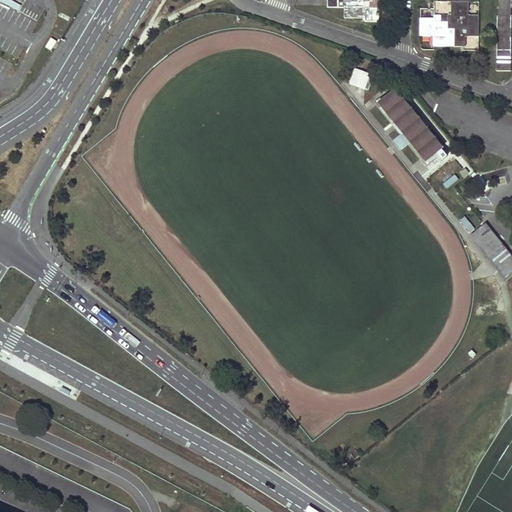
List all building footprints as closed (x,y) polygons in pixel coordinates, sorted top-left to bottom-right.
[(44,19),(9,0),(0,0),(0,1),(40,24),(44,19)] [(327,0),(327,8),(344,8),(344,1),(351,1),(351,0),(327,0)] [(344,19),(364,19),(365,19),(365,8),(379,8),(378,0),(351,0),(351,1),(344,1),(344,8),(344,19)] [(437,13),(450,12),(450,2),(436,2),(437,13)] [(447,29),(454,30),(454,47),(465,47),(466,37),(478,37),(478,16),(468,16),(468,2),(451,2),(451,16),(441,16),(440,23),(447,23),(447,29)] [(379,22),(379,8),(365,8),(365,19),(364,19),(364,22),(379,22)] [(435,47),(454,47),(454,30),(447,29),(447,23),(440,23),(441,16),(434,16),(434,19),(420,19),(420,36),(435,37),(435,47)] [(370,74),(356,69),(351,84),(365,89),(370,74)] [(426,163),(442,150),(394,92),(379,104),(426,163)] [(505,277),(511,271),(511,255),(486,224),(472,236),(505,277)]
